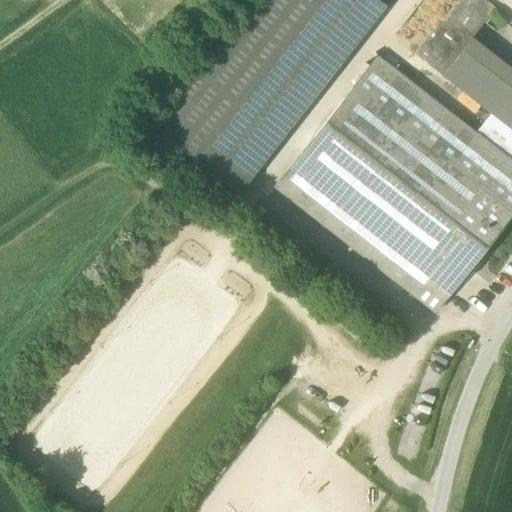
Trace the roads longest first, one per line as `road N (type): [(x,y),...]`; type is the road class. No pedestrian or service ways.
road 1 (residential): [(440,511),(481,364),(511,315)]
road 2 (track): [(0,233),(82,174),(99,165),(124,167)]
